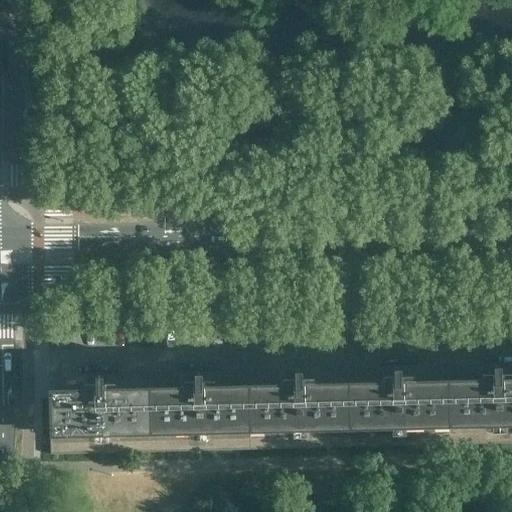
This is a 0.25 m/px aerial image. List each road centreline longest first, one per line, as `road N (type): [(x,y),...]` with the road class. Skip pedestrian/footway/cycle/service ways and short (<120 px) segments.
road 1 (secondary): [(511,234),(0,238)]
road 2 (secondary): [(0,271),(511,268)]
road 3 (residential): [(57,365),(511,354)]
